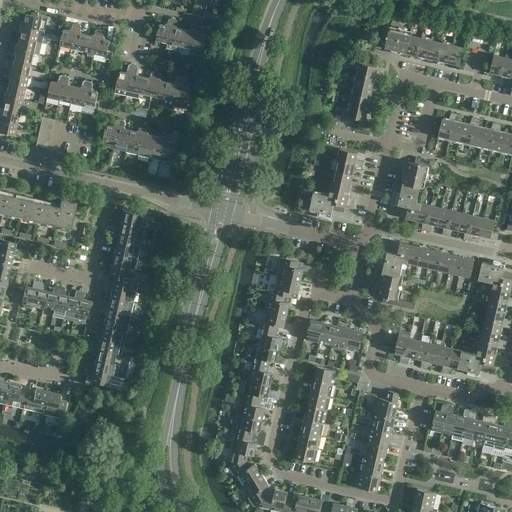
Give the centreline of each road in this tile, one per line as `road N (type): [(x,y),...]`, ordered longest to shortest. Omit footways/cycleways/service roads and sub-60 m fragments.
road 1 (residential): [(420,390),(394,504),(283,477),(268,455),(304,307),(322,295),(353,302)]
road 2 (unclassified): [(183,511),(168,472),(169,440),(223,210)]
road 3 (unclassified): [(223,210),(280,0)]
road 4 (residential): [(22,266),(87,281),(107,184)]
road 5 (residential): [(511,250),(368,224)]
road 6 (residential): [(364,245),(223,210)]
road 7 (residential): [(420,390),(369,379),(379,331),(353,302)]
